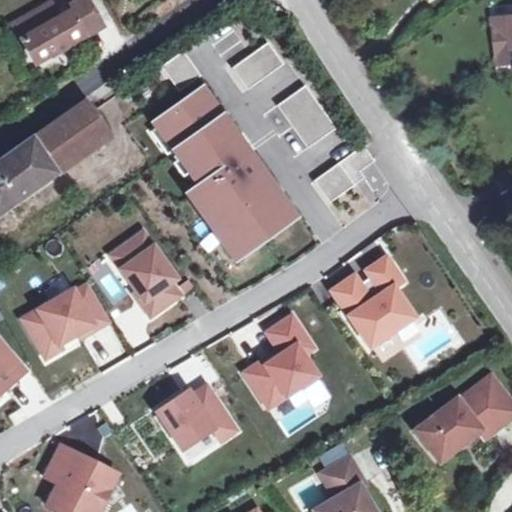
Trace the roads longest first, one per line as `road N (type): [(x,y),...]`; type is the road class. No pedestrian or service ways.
road 1 (residential): [(448,223),(301,0)]
road 2 (residential): [(204,0),(0,139)]
